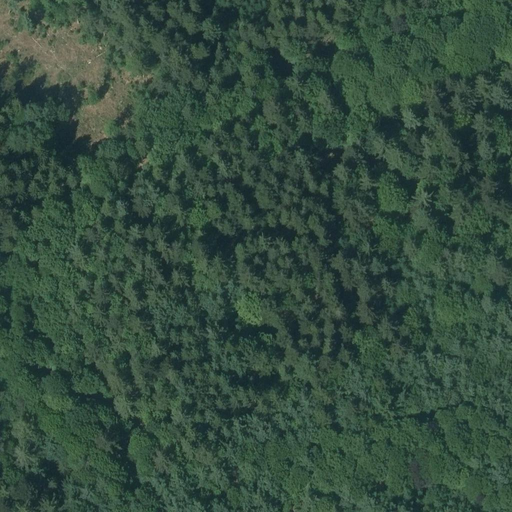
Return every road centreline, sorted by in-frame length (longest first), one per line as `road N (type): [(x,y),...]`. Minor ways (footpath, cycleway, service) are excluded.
road 1 (track): [(490,0),(248,83),(122,166),(0,280)]
road 2 (track): [(121,485),(511,452)]
road 3 (track): [(0,382),(90,453),(142,511)]
